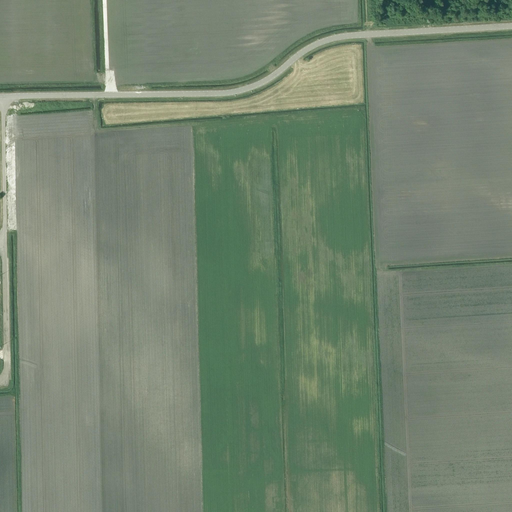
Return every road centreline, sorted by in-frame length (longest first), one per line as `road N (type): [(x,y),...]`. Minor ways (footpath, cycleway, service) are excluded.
road 1 (tertiary): [(3,96),(223,93),(267,78),(337,36),(511,26)]
road 2 (unclassified): [(4,240),(3,96)]
road 3 (unclassified): [(0,379),(4,240)]
